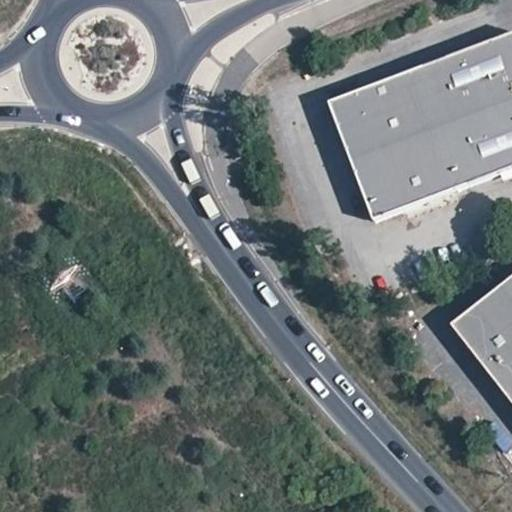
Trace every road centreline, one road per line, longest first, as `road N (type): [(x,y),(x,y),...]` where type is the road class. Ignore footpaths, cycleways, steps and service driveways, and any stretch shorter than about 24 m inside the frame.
road 1 (tertiary): [(114,129),(202,225),(318,395),(394,464)]
road 2 (tertiary): [(394,464),(258,269),(175,115),(172,92)]
